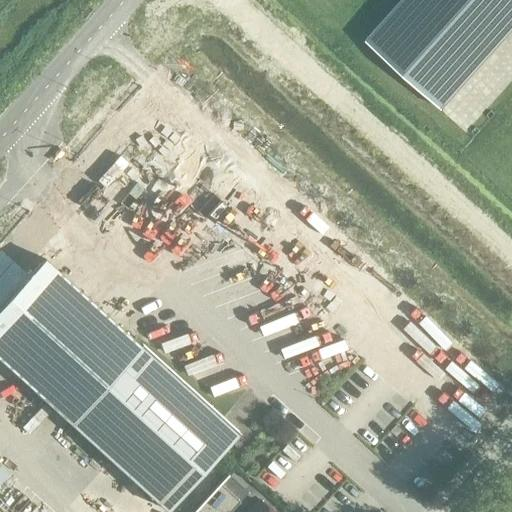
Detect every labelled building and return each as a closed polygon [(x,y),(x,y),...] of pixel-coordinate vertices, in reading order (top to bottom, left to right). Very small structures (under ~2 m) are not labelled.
[(511,30),(511,0),(402,0),(368,38),(444,106),(511,30)] [(45,258),(0,307),(0,358),(168,511),(238,434),(45,258)] [(0,485),(11,474),(0,463),(0,485)] [(230,511),(241,501),(235,497),(243,488),(229,475),(228,474),(193,511),(194,511),(197,510),(199,511),(230,511)] [(271,511),(259,501),(248,511),(271,511)]
